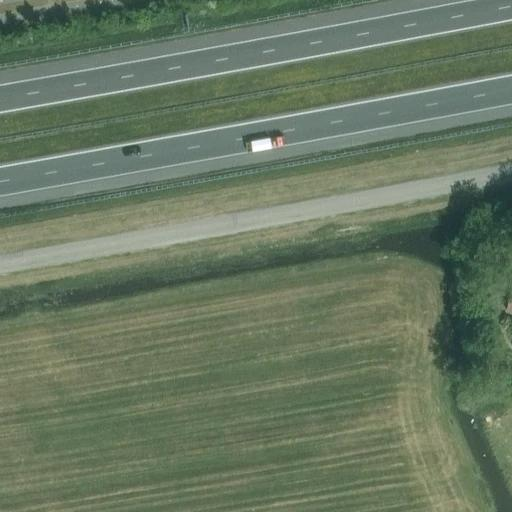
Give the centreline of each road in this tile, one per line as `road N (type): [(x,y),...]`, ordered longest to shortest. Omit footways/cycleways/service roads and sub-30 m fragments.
road 1 (unclassified): [(0,264),(511,172)]
road 2 (motorway): [(511,5),(0,97)]
road 3 (motorway): [(0,180),(511,88)]
